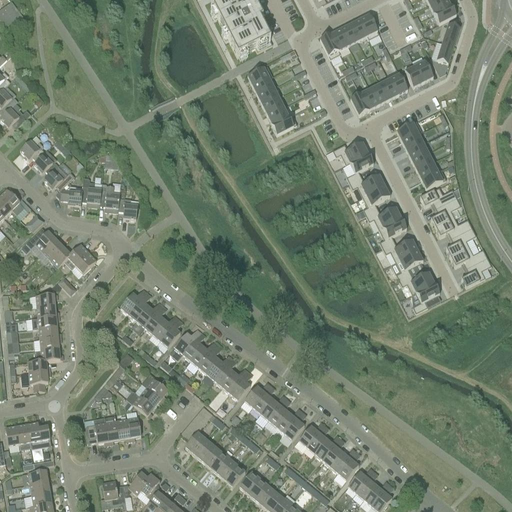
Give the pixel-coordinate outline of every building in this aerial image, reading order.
[(226,0),(210,9),(237,61),(255,52),(257,56),(272,49),(259,24),(262,23),(257,14),(256,11),(253,12),(246,0),(226,0)] [(444,0),(421,0),(420,1),(422,0),(423,0),(428,9),(445,0),(444,0)] [(433,18),(450,10),(450,9),(449,10),(445,0),(428,9),(433,18)] [(22,21),(11,6),(0,13),(0,23),(1,25),(6,36),(22,21)] [(450,10),(433,18),(438,28),(455,20),(450,10)] [(384,11),(371,14),(375,30),(388,26),(384,11)] [(368,19),(359,24),(369,44),(378,39),(368,19)] [(359,24),(349,29),(358,46),(366,41),(368,44),(369,44),(359,24)] [(349,29),(339,34),(348,50),(358,46),(349,29)] [(453,51),(459,33),(447,29),(442,47),(453,51)] [(339,34),(330,39),(338,55),(348,50),(339,34)] [(395,35),(381,42),(387,55),(401,48),(395,35)] [(330,38),(319,44),(329,64),(340,59),(338,55),(330,39),(330,38)] [(447,69),(453,51),(442,47),(436,65),(447,69)] [(0,69),(2,67),(11,58),(9,52),(5,53),(7,59),(4,62),(2,59),(1,61),(0,59),(0,69)] [(414,70),(422,87),(432,82),(424,65),(414,70)] [(404,75),(412,92),(422,87),(414,70),(404,75)] [(266,71),(247,81),(251,90),(271,80),(266,71)] [(0,79),(0,94),(0,95),(2,93),(3,93),(6,90),(10,86),(6,82),(8,80),(4,75),(0,79)] [(397,75),(387,80),(397,100),(407,95),(397,75)] [(271,80),(251,90),(256,100),(273,91),(268,83),(272,81),(271,80)] [(388,84),(379,88),(387,105),(397,100),(387,80),(386,80),(388,84)] [(379,88),(369,93),(378,110),(387,105),(379,88)] [(273,91),(256,100),(261,110),(278,101),(273,91)] [(1,95),(0,95),(0,111),(1,113),(0,113),(0,114),(3,118),(10,112),(15,107),(18,105),(14,101),(16,99),(11,95),(8,98),(3,93),(2,93),(1,95)] [(369,93),(359,98),(368,115),(369,115),(368,114),(378,110),(369,93)] [(359,98),(349,103),(358,120),(368,115),(359,98)] [(278,101),(261,110),(266,119),(283,111),(278,101)] [(283,111),(266,119),(271,129),(288,120),(283,111)] [(15,133),(30,119),(26,114),(22,118),(18,114),(15,117),(10,112),(3,118),(0,121),(0,123),(8,132),(11,129),(15,133)] [(271,129),(270,129),(276,140),(296,129),(291,119),(288,120),(271,129)] [(415,126),(396,136),(401,146),(420,136),(415,126)] [(333,142),(327,131),(316,136),(321,147),(333,142)] [(420,136),(401,146),(406,155),(422,147),(418,138),(421,136),(420,136)] [(29,145),(20,155),(29,164),(32,161),(36,165),(45,157),(41,153),(43,151),(39,146),(35,150),(30,145),(29,145)] [(344,149),(332,155),(335,161),(340,159),(345,169),(367,158),(362,147),(347,155),(344,149)] [(422,147),(406,155),(411,165),(427,157),(422,147)] [(105,153),(104,159),(104,165),(103,169),(119,171),(106,153),(105,153)] [(56,164),(52,159),(47,155),(45,157),(36,165),(33,168),(42,178),(45,175),(49,179),(53,175),(57,171),(58,170),(54,166),(56,164)] [(427,157),(411,165),(415,175),(432,166),(427,157)] [(367,158),(345,169),(345,170),(349,168),(354,177),(346,182),(349,188),(361,182),(358,176),(373,169),(367,158)] [(432,166),(415,175),(420,184),(440,174),(437,175),(432,166)] [(49,179),(43,185),(52,194),(55,191),(59,195),(63,191),(69,186),(74,181),(69,177),(66,180),(62,175),(57,171),(53,175),(49,179)] [(440,174),(420,184),(425,194),(445,184),(440,174)] [(361,182),(349,188),(352,194),(356,192),(362,202),(384,190),(378,180),(364,187),(361,182)] [(101,194),(102,188),(88,187),(89,184),(87,181),(83,181),(82,190),(82,197),(81,206),(86,206),(86,207),(91,207),(91,210),(99,211),(99,210),(101,194)] [(81,206),(82,197),(75,196),(75,191),(69,190),(70,187),(69,186),(63,191),(59,195),(55,199),(58,202),(60,202),(60,204),(68,205),(67,210),(74,210),(74,212),(78,213),(79,211),(80,211),(81,206)] [(118,215),(119,203),(120,193),(107,192),(105,188),(102,188),(101,194),(99,210),(105,211),(105,212),(110,212),(109,216),(118,217),(118,215)] [(384,190),(362,202),(367,212),(362,214),(365,220),(377,214),(374,208),(389,201),(384,190)] [(456,202),(451,194),(442,199),(438,192),(419,202),(424,211),(432,207),(435,213),(456,202)] [(7,194),(0,200),(0,203),(11,215),(16,219),(23,212),(19,207),(7,194)] [(435,213),(438,219),(430,223),(435,232),(454,222),(451,216),(460,211),(456,202),(435,213)] [(11,215),(0,203),(0,218),(4,222),(11,215)] [(130,204),(119,203),(118,215),(123,216),(122,223),(136,224),(138,204),(130,204)] [(377,214),(365,220),(368,226),(373,224),(378,234),(400,223),(395,212),(380,220),(377,214)] [(43,226),(36,218),(25,229),(32,237),(43,226)] [(450,243),(471,232),(467,223),(457,228),(454,222),(435,232),(439,241),(447,237),(450,243)] [(400,223),(378,234),(383,244),(379,246),(382,253),(394,247),(391,241),(406,233),(400,223)] [(466,246),(476,241),(471,232),(450,243),(453,249),(445,253),(450,262),(469,252),(466,246)] [(42,257),(55,244),(47,236),(46,237),(42,233),(21,253),(25,257),(34,248),(42,257)] [(49,265),(63,252),(55,244),(42,257),(49,265)] [(394,247),(382,253),(385,259),(389,256),(395,267),(417,255),(411,244),(397,252),(394,247)] [(74,270),(88,257),(80,249),(70,259),(67,262),(67,263),(74,269),(74,270)] [(70,259),(63,252),(49,265),(57,273),(64,266),(67,263),(67,262),(70,259)] [(454,271),(463,267),(466,273),(486,262),(482,253),(472,258),(469,252),(450,262),(454,271)] [(395,267),(390,269),(395,279),(398,285),(410,279),(407,273),(422,266),(417,255),(395,267)] [(96,265),(88,257),(74,270),(82,278),(96,265)] [(486,262),(466,273),(469,279),(460,283),(465,292),(484,283),(481,276),(491,271),(486,262)] [(410,279),(398,285),(401,291),(406,289),(411,299),(433,288),(428,277),(413,284),(410,279)] [(75,294),(69,287),(63,281),(57,287),(61,291),(70,300),(76,294),(75,294)] [(57,295),(61,291),(57,287),(53,291),(49,294),(50,295),(57,295)] [(411,299),(412,311),(415,318),(427,312),(424,306),(439,298),(433,288),(411,299)] [(128,320),(147,297),(143,294),(136,301),(132,298),(120,313),(128,320)] [(136,326),(148,311),(145,308),(151,300),(147,297),(128,320),(136,326)] [(35,300),(36,312),(55,310),(54,304),(57,304),(56,299),(35,300)] [(136,326),(131,331),(139,338),(143,333),(163,310),(158,307),(152,314),(148,311),(136,326)] [(55,316),(55,310),(36,312),(37,322),(58,321),(58,316),(55,316)] [(151,340),(164,324),(160,321),(167,313),(163,310),(143,333),(151,340)] [(11,316),(4,317),(5,325),(10,325),(12,325),(11,316)] [(159,346),(178,323),(174,320),(168,328),(164,324),(151,340),(159,346)] [(59,325),(58,321),(37,322),(31,323),(32,333),(38,333),(57,331),(56,325),(59,325)] [(182,327),(178,323),(159,346),(167,353),(180,338),(176,334),(182,327)] [(117,331),(112,327),(108,332),(113,337),(117,331)] [(57,338),(57,331),(38,333),(39,344),(60,342),(60,337),(57,338)] [(182,360),(201,337),(197,334),(191,341),(187,338),(170,358),(177,365),(182,360)] [(190,366),(203,351),(199,348),(205,340),(201,337),(182,360),(190,366)] [(61,347),(60,342),(39,344),(40,354),(39,354),(58,353),(58,347),(61,347)] [(198,373),(217,350),(212,347),(206,354),(203,351),(190,366),(198,373)] [(206,379),(218,364),(214,361),(221,354),(217,350),(198,373),(206,379)] [(148,358),(140,352),(137,356),(144,363),(148,358)] [(39,354),(35,355),(36,365),(46,365),(46,366),(62,364),(62,359),(59,359),(58,353),(39,354)] [(117,368),(120,370),(124,374),(133,363),(126,357),(117,368)] [(156,367),(148,360),(145,363),(153,370),(156,367)] [(214,386),(233,363),(228,360),(222,367),(218,364),(206,379),(214,386)] [(221,392),(234,377),(230,374),(237,366),(233,363),(214,386),(221,392)] [(46,371),(46,366),(46,365),(36,365),(27,366),(28,377),(49,375),(49,371),(46,371)] [(172,373),(164,366),(160,370),(168,377),(171,373),(172,373)] [(117,382),(124,374),(120,370),(113,379),(117,382)] [(179,380),(171,373),(168,377),(176,383),(179,380)] [(229,399),(248,376),(244,373),(238,380),(234,377),(221,392),(229,399)] [(50,380),(49,375),(28,377),(29,389),(33,388),(33,396),(44,395),(44,387),(48,387),(47,380),(50,380)] [(252,379),(248,376),(229,399),(237,406),(250,391),(246,387),(252,379)] [(188,383),(181,377),(179,380),(176,383),(183,389),(186,386),(188,383)] [(168,396),(153,384),(154,382),(149,378),(140,388),(141,389),(142,389),(163,406),(166,402),(163,401),(168,396)] [(110,391),(117,382),(113,379),(105,387),(110,391)] [(186,386),(183,389),(191,396),(194,393),(186,386)] [(266,395),(271,390),(267,386),(262,392),(266,395)] [(111,397),(107,394),(103,390),(96,398),(101,402),(111,400),(111,397)] [(270,399),(275,393),(271,390),(266,395),(270,399)] [(252,412),(264,397),(256,391),(244,406),(252,412)] [(163,406),(145,392),(138,400),(153,412),(157,408),(160,409),(163,406)] [(150,417),(153,412),(138,400),(135,397),(132,394),(125,403),(128,406),(133,410),(141,416),(149,423),(152,419),(150,417)] [(260,419),(272,404),(264,397),(252,412),(260,419)] [(281,409),(286,403),(282,400),(277,405),(281,409)] [(290,406),(286,403),(281,409),(285,412),(290,406)] [(267,426),(280,410),(272,404),(260,419),(267,426)] [(130,414),(133,410),(128,406),(124,410),(125,415),(130,414)] [(275,432),(288,417),(280,410),(267,426),(275,432)] [(212,419),(203,411),(200,415),(209,423),(212,419)] [(226,417),(219,412),(215,416),(222,422),(226,417)] [(297,422),(302,416),(298,413),(294,419),(297,422)] [(209,423),(200,415),(196,419),(206,426),(209,423)] [(306,419),(302,416),(297,422),(301,425),(306,419)] [(283,439),(296,424),(288,417),(275,432),(283,439)] [(206,426),(196,419),(193,423),(202,430),(206,426)] [(240,423),(235,419),(230,424),(235,428),(240,423)] [(119,444),(115,426),(115,420),(104,422),(105,427),(108,449),(113,448),(113,445),(119,444)] [(216,430),(220,425),(215,421),(211,426),(216,430)] [(108,449),(105,427),(104,422),(93,424),(94,429),(84,431),(87,447),(96,445),(97,448),(103,447),(104,450),(108,449)] [(137,422),(126,424),(130,445),(134,444),(134,442),(141,441),(137,422)] [(202,430),(193,423),(190,426),(199,434),(202,430)] [(130,445),(126,424),(115,426),(119,444),(125,443),(125,446),(130,445)] [(304,430),(296,424),(283,439),(291,446),(304,430)] [(225,429),(220,425),(216,430),(221,434),(225,429)] [(199,434),(190,426),(187,430),(196,438),(197,437),(199,434)] [(320,435),(325,430),(321,426),(316,432),(320,435)] [(37,427),(27,429),(30,447),(49,444),(47,431),(38,432),(37,427)] [(30,447),(27,429),(16,430),(19,449),(20,454),(31,452),(30,447)] [(19,449),(16,430),(5,432),(8,451),(19,449)] [(196,438),(187,430),(184,434),(193,442),(196,438)] [(329,433),(325,430),(320,435),(324,439),(329,433)] [(235,440),(239,435),(234,431),(230,436),(235,440)] [(306,452),(318,437),(310,431),(298,445),(306,452)] [(193,442),(184,434),(180,438),(189,446),(193,442)] [(240,444),(244,440),(239,435),(235,440),(240,444)] [(193,458),(205,443),(197,437),(196,438),(193,442),(189,446),(185,451),(193,458)] [(314,459),(326,444),(318,437),(306,452),(314,459)] [(336,448),(340,443),(337,440),(332,445),(336,448)] [(200,465),(213,450),(205,443),(193,458),(200,465)] [(344,446),(340,443),(336,448),(340,452),(344,446)] [(322,465),(334,451),(326,444),(314,459),(322,465)] [(254,449),(249,445),(246,449),(251,453),(254,449)] [(208,471),(221,457),(213,450),(200,465),(208,471)] [(330,472),(342,457),(334,451),(322,465),(330,472)] [(351,461),(356,456),(352,453),(347,458),(351,461)] [(8,454),(3,455),(4,460),(5,460),(6,469),(11,468),(9,459),(8,459),(8,454)] [(278,461),(271,454),(268,457),(276,463),(278,461)] [(360,459),(356,456),(351,461),(355,465),(360,459)] [(216,478),(229,463),(221,457),(208,471),(216,478)] [(350,464),(342,457),(330,472),(337,479),(350,464)] [(270,470),(274,465),(269,461),(266,466),(270,470)] [(224,485),(237,470),(229,463),(216,478),(224,485)] [(358,471),(350,464),(337,479),(345,486),(358,471)] [(279,470),(274,465),(270,470),(275,474),(279,470)] [(245,476),(237,470),(224,485),(232,491),(245,476)] [(289,479),(292,475),(288,471),(284,475),(289,479)] [(369,482),(374,476),(370,472),(365,478),(369,482)] [(47,486),(45,475),(36,476),(28,478),(29,489),(47,486)] [(301,482),(298,479),(292,475),(289,479),(297,486),(301,482)] [(373,485),(378,479),(374,476),(369,482),(373,485)] [(147,482),(146,482),(140,477),(129,491),(127,489),(122,490),(124,500),(124,502),(129,501),(128,498),(131,495),(137,500),(140,496),(140,495),(145,489),(142,487),(147,482)] [(246,498),(259,483),(251,477),(238,492),(246,498)] [(355,499),(367,483),(359,477),(347,492),(355,499)] [(150,478),(146,482),(147,482),(142,487),(145,489),(140,495),(140,496),(150,504),(157,496),(158,495),(154,491),(159,486),(150,478)] [(254,505),(267,490),(259,483),(246,498),(254,505)] [(363,505),(375,490),(367,483),(355,499),(363,505)] [(303,484),(300,488),(305,493),(308,488),(303,484)] [(49,496),(47,486),(29,489),(31,499),(49,496)] [(112,509),(121,508),(121,511),(125,511),(124,502),(124,500),(117,501),(115,486),(101,488),(104,505),(111,504),(112,509)] [(385,495),(389,489),(385,486),(381,491),(385,495)] [(165,495),(169,491),(165,487),(161,491),(165,495)] [(316,495),(313,492),(308,488),(305,493),(313,500),(316,495)] [(388,498),(393,492),(389,489),(385,495),(388,498)] [(262,511),(275,497),(267,490),(254,505),(262,511)] [(371,511),(383,497),(375,490),(363,505),(371,511)] [(51,507),(49,496),(31,499),(31,500),(33,510),(51,507)] [(158,511),(166,503),(157,496),(150,504),(147,508),(145,510),(143,511),(158,511)] [(178,506),(182,501),(177,497),(174,502),(178,506)] [(262,511),(275,511),(282,503),(275,497),(262,511)] [(319,497),(315,502),(320,506),(324,502),(319,497)] [(384,511),(391,503),(383,497),(371,511),(370,511),(384,511)] [(186,505),(182,501),(178,506),(182,509),(186,505)] [(329,506),(324,502),(320,506),(325,510),(329,506)] [(172,511),(174,510),(166,503),(158,511),(172,511)] [(288,511),(290,510),(282,503),(275,511),(288,511)]
